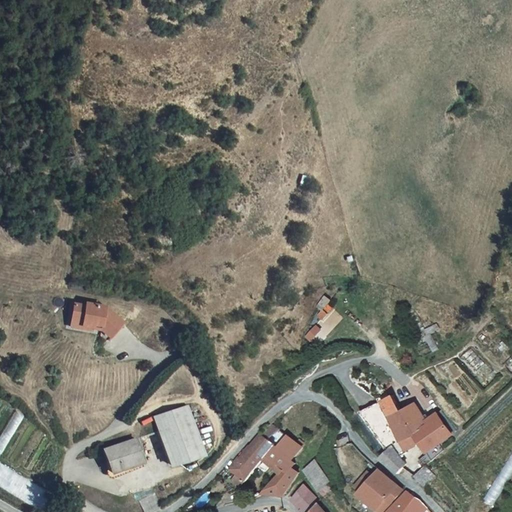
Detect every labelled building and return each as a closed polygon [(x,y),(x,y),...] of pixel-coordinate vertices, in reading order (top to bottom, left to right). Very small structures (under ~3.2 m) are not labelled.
[(74,305),(72,320),(85,322),(84,326),(96,327),(96,325),(104,326),(113,334),(124,321),(108,307),(87,304),(87,307),(74,305)] [(72,320),(71,329),(95,333),(96,327),(84,326),(85,322),(72,320)] [(315,324),(304,337),(311,342),(321,329),(315,324)] [(419,337),(424,355),(437,351),(432,334),(419,337)] [(395,396),(383,401),(388,410),(392,421),(399,436),(402,443),(417,436),(404,412),(395,396)] [(383,401),(362,415),(389,454),(394,450),(402,443),(399,436),(392,421),(388,410),(383,401)] [(155,418),(174,466),(207,453),(188,405),(155,418)] [(417,436),(421,444),(426,453),(439,443),(425,420),(416,405),(404,412),(417,436)] [(0,455),(24,415),(15,410),(0,436),(0,455)] [(425,420),(439,443),(449,438),(435,414),(425,420)] [(242,458),(256,469),(263,459),(266,455),(274,444),(277,446),(286,434),(271,424),(242,458)] [(281,475),(265,495),(275,496),(284,497),(301,472),(293,467),(297,462),(293,459),(306,442),(300,437),(296,442),(286,434),(277,446),(274,444),(266,455),(285,470),(281,475)] [(405,450),(421,444),(417,436),(402,443),(405,450)] [(105,448),(114,473),(146,461),(137,437),(105,448)] [(428,457),(432,464),(444,452),(439,443),(426,453),(428,457)] [(389,454),(382,461),(399,476),(404,470),(407,467),(398,455),(394,450),(389,454)] [(511,454),(486,498),(495,504),(511,477),(511,454)] [(266,455),(263,459),(281,475),(285,470),(266,455)] [(240,456),(230,469),(238,474),(233,481),(240,487),(246,482),(252,475),(256,469),(242,458),(240,456)] [(423,471),(424,470),(429,466),(432,464),(428,457),(418,463),(423,471)] [(329,481),(315,461),(302,471),(317,490),(324,485),(329,481)] [(0,485),(43,511),(53,494),(0,462),(0,485)] [(424,470),(435,479),(438,476),(429,466),(424,470)] [(416,478),(425,488),(435,479),(424,470),(423,471),(416,478)] [(405,493),(381,473),(378,477),(376,480),(364,494),(362,497),(380,511),(382,511),(393,499),(397,502),(405,493)] [(364,494),(376,480),(370,475),(358,490),(364,494)] [(324,485),(317,490),(324,498),(328,490),(324,485)] [(303,487),(290,502),(297,506),(301,511),(313,511),(318,507),(321,503),(303,487)] [(139,502),(144,511),(155,511),(162,509),(155,494),(139,502)] [(399,508),(403,511),(429,511),(431,510),(423,501),(420,504),(409,494),(408,496),(399,508)]
